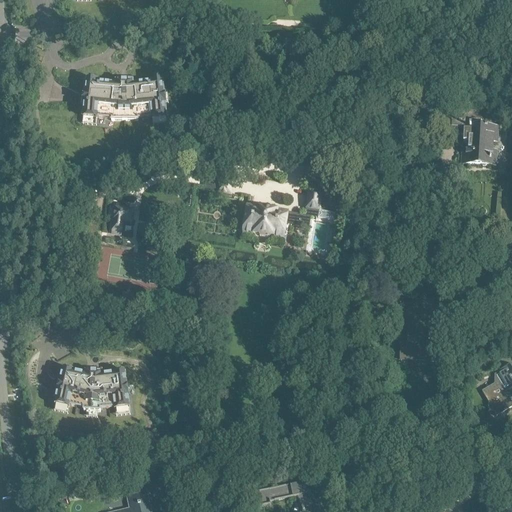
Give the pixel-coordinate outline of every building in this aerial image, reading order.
[(83,119),(97,120),(98,120),(98,119),(111,120),(111,121),(138,122),(138,120),(152,119),(152,120),(166,118),(167,118),(165,105),(167,105),(167,104),(166,95),(166,94),(164,94),(163,80),(160,80),(160,79),(155,79),(154,81),(152,81),(152,83),(147,84),(141,84),(133,85),(133,82),(116,82),(116,85),(108,84),(102,84),(97,83),(97,81),(95,81),(95,80),(90,79),(89,80),(87,80),(85,95),(84,95),(83,105),(84,105),(83,119)] [(471,118),(451,117),(450,129),(462,130),(461,135),(464,136),(464,142),(469,142),(469,150),(463,149),(462,165),(496,167),(497,152),(492,151),(492,143),(497,144),(498,128),(481,127),(482,123),(479,120),(471,120),(471,118)] [(429,135),(429,122),(417,122),(417,135),(429,135)] [(305,216),(288,213),(286,225),(309,228),(310,217),(335,221),(336,214),(319,212),(322,193),(308,191),(305,216)] [(283,239),(286,225),(288,213),(247,207),(243,233),(283,239)] [(116,209),(112,231),(121,232),(123,222),(131,223),(132,212),(116,209)] [(468,301),(473,301),(474,294),(456,294),(456,300),(461,300),(461,305),(468,305),(468,301)] [(431,304),(408,304),(408,344),(401,344),(401,360),(430,360),(430,346),(431,346),(431,343),(427,343),(427,315),(431,315),(431,304)] [(482,392),(488,402),(488,412),(494,412),(497,417),(511,408),(511,403),(506,393),(511,389),(511,365),(495,376),(494,385),(482,392)] [(63,369),(55,406),(56,406),(69,409),(70,409),(70,407),(84,410),(84,412),(87,412),(98,412),(101,413),(101,411),(115,409),(115,411),(116,411),(130,410),(130,409),(125,372),(114,373),(115,375),(103,376),(103,373),(86,372),(85,372),(85,375),(74,373),(74,371),(63,369)] [(202,476),(197,468),(192,470),(197,479),(202,476)] [(259,508),(271,506),(271,503),(297,498),(302,509),(303,511),(322,511),(319,505),(314,507),(308,496),(311,495),(308,484),(256,493),(259,508)] [(149,511),(146,495),(129,499),(132,511),(129,511),(149,511)]
